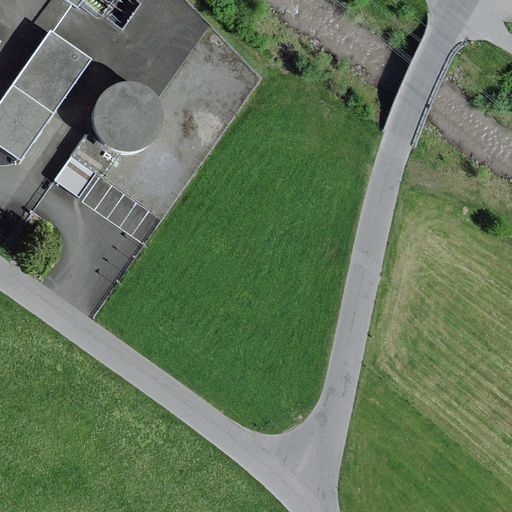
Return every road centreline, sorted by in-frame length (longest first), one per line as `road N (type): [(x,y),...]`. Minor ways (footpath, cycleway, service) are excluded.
road 1 (unclassified): [(457,2),(400,136),(338,393),(316,458),(301,477)]
road 2 (residential): [(301,477),(234,442),(0,273)]
